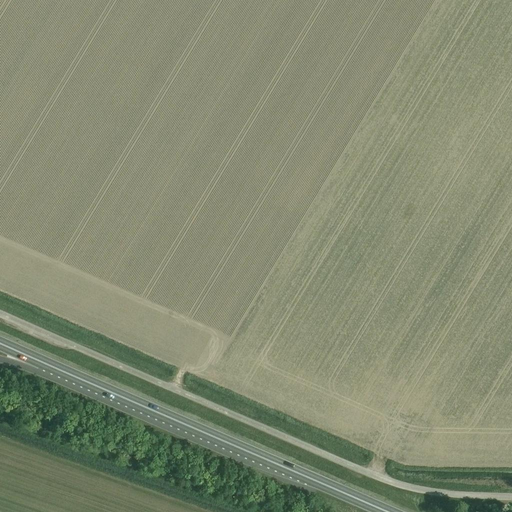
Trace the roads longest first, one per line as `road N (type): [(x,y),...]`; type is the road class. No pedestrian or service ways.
road 1 (unclassified): [(511,496),(401,485),(0,314)]
road 2 (trunk): [(40,362),(384,511)]
